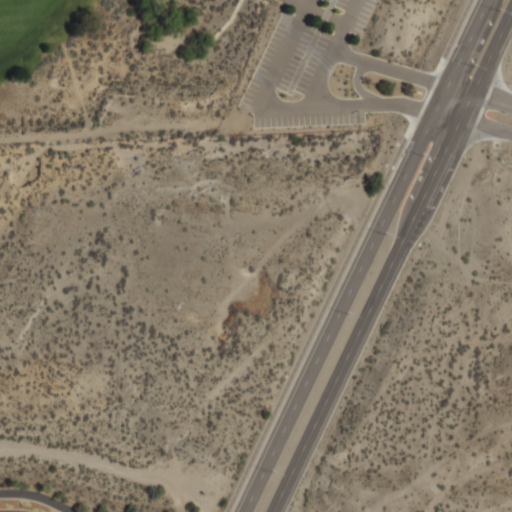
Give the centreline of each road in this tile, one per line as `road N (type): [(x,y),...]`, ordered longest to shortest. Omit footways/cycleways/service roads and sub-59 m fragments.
road 1 (secondary): [(448,85),(243,511)]
road 2 (secondary): [(271,511),(461,118)]
road 3 (secondary): [(461,118),(511,8)]
